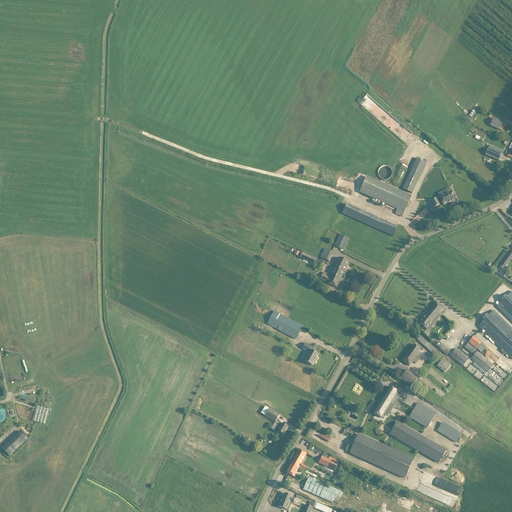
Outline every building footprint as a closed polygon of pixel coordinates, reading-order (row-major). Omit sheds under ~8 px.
[(494,119),(490,126),(500,130),(503,123),(494,119)] [(499,161),(502,153),(489,147),(485,155),(499,161)] [(412,193),(418,180),(417,180),(425,163),(417,159),(403,189),(412,193)] [(378,170),(378,173),(378,175),(380,178),(382,179),(384,180),(387,180),(389,179),(391,178),(392,175),(393,173),(392,170),(391,168),(389,167),(387,166),(384,166),(382,167),(380,168),(378,170)] [(410,200),(365,180),(360,192),(397,209),(395,214),(402,217),(410,200)] [(451,192),(439,197),(439,198),(437,199),(437,198),(431,201),(434,208),(440,205),(439,204),(442,203),(443,206),(450,202),(450,203),(455,201),(451,192)] [(393,236),(398,227),(344,204),(340,214),(393,236)] [(349,239),(340,235),(335,246),(343,250),(349,239)] [(321,258),(320,260),(325,263),(326,261),(329,262),(334,253),(325,249),(320,258),(321,258)] [(511,252),(511,251),(500,266),(503,269),(511,257),(511,252)] [(305,254),(303,259),(313,264),(314,264),(316,259),(305,254)] [(339,258),(335,267),(345,272),(349,262),(339,258)] [(337,288),(345,272),(335,267),(331,275),(333,276),(329,284),(337,288)] [(330,279),(322,275),(320,280),(328,284),(330,279)] [(503,301),(497,307),(511,321),(511,291),(507,297),(505,296),(501,300),(503,301)] [(441,316),(439,314),(444,308),(436,302),(431,308),(431,309),(419,323),(426,329),(432,323),(434,325),(441,316)] [(484,320),(478,326),(511,358),(511,328),(494,311),(488,316),(486,315),(483,319),(484,320)] [(275,312),(268,324),(292,337),(296,339),(303,327),(296,323),(275,312)] [(417,340),(438,359),(441,362),(437,366),(445,373),(451,366),(444,359),(444,358),(420,336),(417,340)] [(481,347),(482,347),(485,344),(476,336),(470,343),(478,350),(481,347)] [(436,345),(438,346),(447,355),(450,352),(441,343),(439,342),(436,345)] [(468,343),(464,348),(472,355),(477,350),(469,343),(468,343)] [(306,344),(303,349),(307,351),(310,353),(305,362),(308,363),(313,366),(319,355),(313,352),(315,348),(311,346),(310,346),(306,344)] [(420,350),(414,345),(402,360),(409,366),(413,362),(415,364),(419,360),(416,358),(419,353),(418,352),(420,350)] [(463,366),(469,359),(456,349),(450,355),(463,366)] [(488,372),(494,365),(478,352),(472,358),(488,372)] [(300,362),(302,358),(295,354),(293,358),(300,362)] [(412,388),(418,379),(407,371),(401,379),(412,388)] [(398,392),(394,389),(390,387),(373,414),(382,419),(387,410),(391,412),(394,407),(390,405),(398,392)] [(428,428),(436,414),(417,403),(409,418),(428,428)] [(37,406),(33,421),(46,424),(50,409),(37,406)] [(265,416),(275,422),(280,415),(270,409),(265,416)] [(288,428),(284,425),(283,424),(282,425),(279,423),(274,431),(277,433),(278,431),(284,435),(288,428)] [(456,442),(460,435),(442,423),(437,431),(456,442)] [(446,451),(403,425),(395,438),(439,463),(446,451)] [(20,432),(2,449),(9,457),(28,440),(20,432)] [(359,435),(350,453),(405,478),(414,460),(359,435)] [(291,464),(299,468),(307,454),(299,449),(291,464)] [(340,461),(329,457),(325,466),(336,471),(340,461)] [(299,468),(291,464),(286,473),(294,477),(299,468)] [(430,476),(427,481),(455,493),(457,487),(430,476)] [(304,489),(303,490),(333,503),(333,502),(339,504),(342,497),(336,494),(338,490),(329,486),(309,477),(304,489)] [(446,506),(450,497),(421,484),(418,491),(432,497),(431,499),(446,506)] [(290,502),(294,504),(296,499),(292,497),(285,494),(282,500),(289,503),(290,502)] [(289,503),(282,500),(281,503),(280,502),(279,506),(289,511),(292,503),(294,504),(290,502),(289,503)] [(317,503),(315,509),(323,511),(331,511),(332,509),(317,503)]
